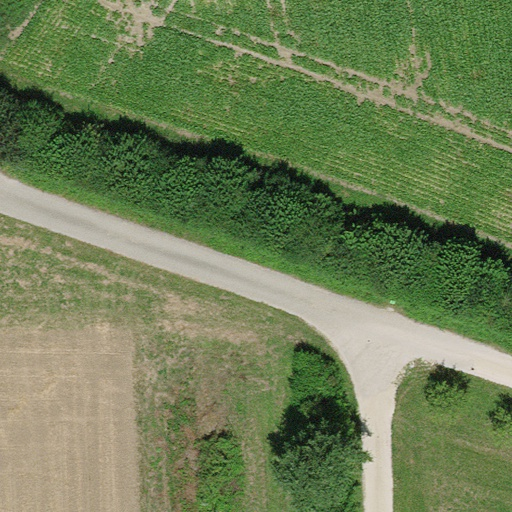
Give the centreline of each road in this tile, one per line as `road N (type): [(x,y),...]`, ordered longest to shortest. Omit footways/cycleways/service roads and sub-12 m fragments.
road 1 (unclassified): [(0,204),(511,381)]
road 2 (track): [(367,334),(371,511)]
